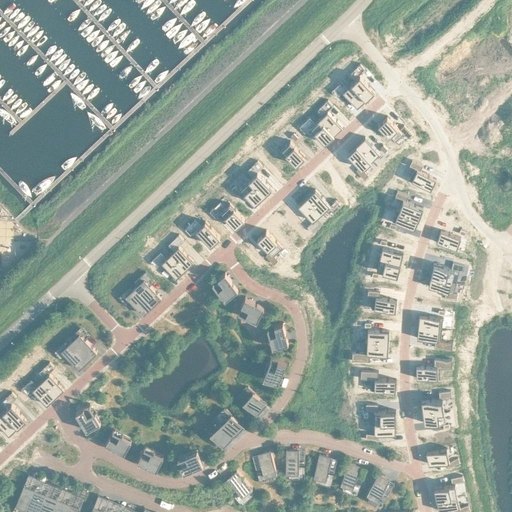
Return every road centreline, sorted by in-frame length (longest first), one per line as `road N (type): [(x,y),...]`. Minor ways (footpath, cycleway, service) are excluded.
road 1 (tertiary): [(75,285),(351,24)]
road 2 (residential): [(418,479),(409,322),(440,215),(461,181)]
road 3 (residential): [(228,256),(248,283),(299,315),(307,344),(293,398),(249,449)]
road 4 (residential): [(228,256),(404,88)]
road 5 (residential): [(249,449),(328,447),(418,479)]
road 6 (residential): [(249,449),(215,478),(180,489),(96,454)]
road 7 (residential): [(131,344),(228,256)]
road 8 (unknown): [(404,88),(499,0)]
